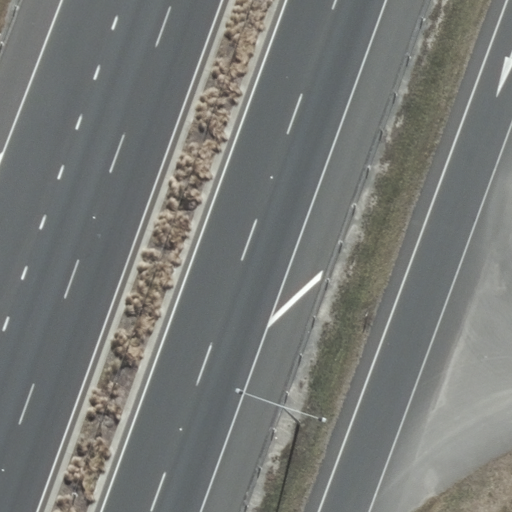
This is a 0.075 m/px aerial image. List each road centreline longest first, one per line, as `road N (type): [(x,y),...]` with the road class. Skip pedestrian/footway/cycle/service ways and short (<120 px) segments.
road 1 (trunk): [(343,0),(158,511)]
road 2 (trunk): [(511,51),(342,511)]
road 3 (trunk): [(0,474),(121,136)]
road 4 (trunk): [(0,376),(121,136)]
road 5 (trunk): [(121,136),(171,0)]
